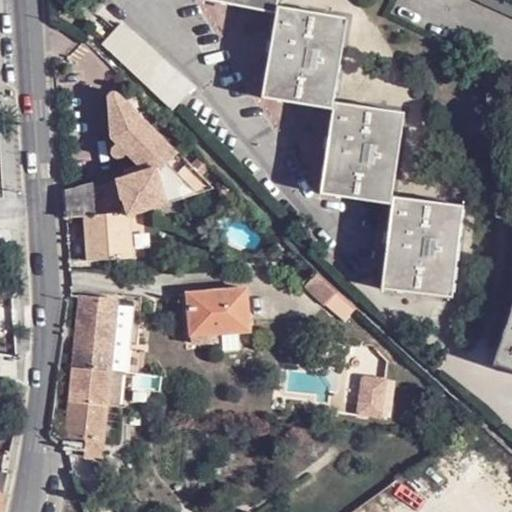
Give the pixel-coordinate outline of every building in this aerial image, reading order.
[(210,0),(277,14),(279,6),(279,0),(210,0)] [(511,0),(477,0),(511,15),(511,0)] [(348,19),(279,6),(277,14),(263,98),(333,110),(334,103),(348,19)] [(121,22),(104,42),(173,110),(194,87),(121,22)] [(141,174),(93,186),(96,214),(127,213),(128,216),(212,189),(182,158),(122,98),(108,101),(111,132),(120,142),(129,151),(146,166),(141,174)] [(404,114),(334,103),(333,110),(321,195),(392,206),(393,198),(404,114)] [(129,151),(120,142),(113,149),(112,154),(113,157),(115,159),(118,160),(123,159),(129,151)] [(93,184),(62,193),(63,205),(64,216),(83,215),(96,214),(93,186),(93,184)] [(462,207),(393,198),(392,206),(381,290),(450,300),(462,207)] [(96,214),(83,215),(86,260),(130,258),(128,216),(127,213),(96,214)] [(136,263),(137,271),(141,271),(152,270),(161,269),(160,260),(136,263)] [(152,270),(141,271),(144,285),(154,284),(152,270)] [(133,345),(144,346),(145,336),(133,335),(133,332),(135,303),(115,300),(116,282),(81,280),(76,334),(111,338),(111,343),(123,344),(129,345),(132,345),(133,345)] [(245,331),(240,289),(212,293),(211,288),(201,289),(202,294),(198,294),(182,296),(186,337),(245,331)] [(511,306),(491,366),(511,373),(511,306)] [(111,338),(76,334),(72,367),(108,370),(111,343),(111,338)] [(123,372),(129,373),(132,345),(129,345),(123,344),(111,343),(108,370),(121,372),(123,372)] [(144,351),(133,350),(131,373),(141,374),(144,351)] [(349,415),(387,415),(387,352),(349,352),(349,415)] [(69,402),(106,405),(108,370),(72,367),(69,402)] [(148,403),(151,376),(142,374),(141,374),(131,373),(129,373),(123,372),(120,399),(148,403)] [(432,401),(448,416),(458,406),(442,390),(432,401)] [(100,459),(106,405),(69,402),(65,437),(84,440),(83,457),(100,459)] [(0,511),(1,508),(8,473),(0,472),(0,511)]
